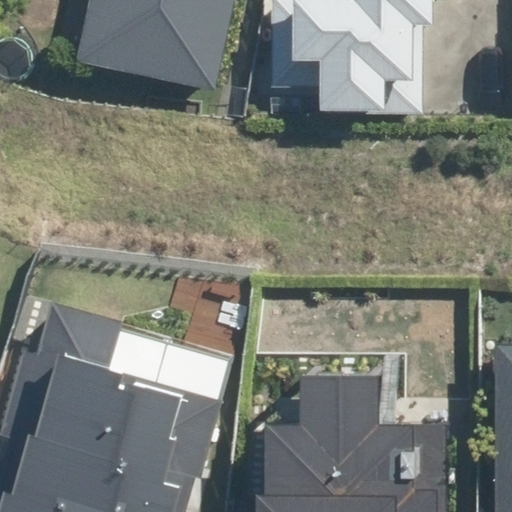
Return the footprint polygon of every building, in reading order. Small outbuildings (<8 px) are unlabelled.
[(90,0),(79,58),(218,86),(235,0),(90,0)] [(319,112),(424,110),(422,25),(432,25),(431,0),(269,0),(271,88),(319,87),(319,112)] [(186,511),(197,475),(202,477),(225,401),(112,368),(125,321),(55,300),(38,355),(22,350),(0,424),(0,511),(186,511)] [(511,511),(511,344),(498,344),(492,511),(511,511)] [(446,511),(447,425),(379,424),(380,377),(304,376),(303,427),(265,427),(264,496),(257,496),(257,511),(446,511)]
